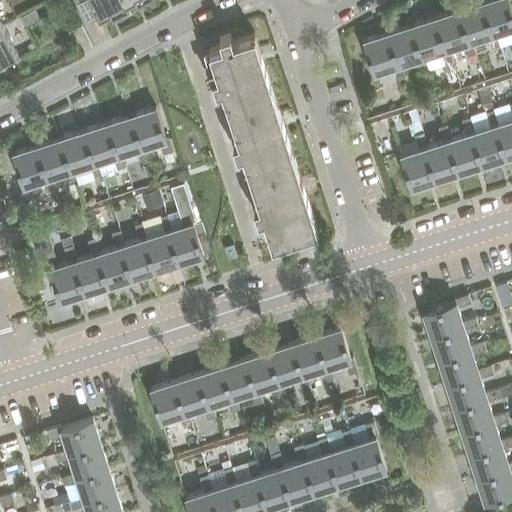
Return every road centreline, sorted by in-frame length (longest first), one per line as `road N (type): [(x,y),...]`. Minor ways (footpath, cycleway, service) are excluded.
road 1 (tertiary): [(18,381),(368,268)]
road 2 (residential): [(0,118),(227,0)]
road 3 (residential): [(368,268),(292,30)]
road 4 (tertiary): [(368,268),(511,222)]
